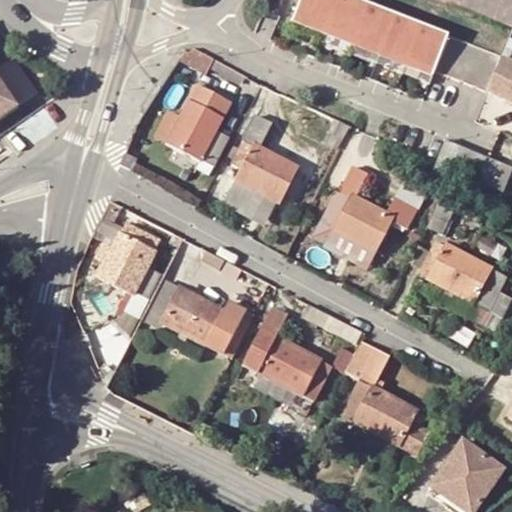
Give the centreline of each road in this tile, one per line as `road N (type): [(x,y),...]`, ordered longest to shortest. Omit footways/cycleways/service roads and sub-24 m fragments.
road 1 (residential): [(497,388),(78,175)]
road 2 (residential): [(475,136),(306,75),(232,43),(217,27)]
road 3 (tertiary): [(110,0),(75,143),(78,175)]
road 4 (tertiary): [(71,213),(34,385)]
road 5 (tertiary): [(160,440),(299,511)]
road 6 (tertiary): [(160,440),(79,397),(34,385)]
road 7 (tertiary): [(29,430),(160,440)]
